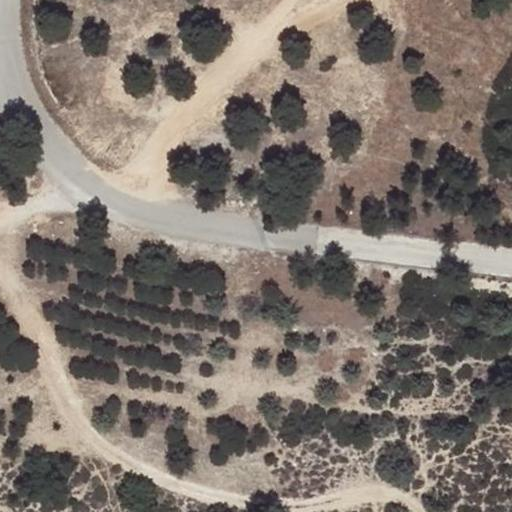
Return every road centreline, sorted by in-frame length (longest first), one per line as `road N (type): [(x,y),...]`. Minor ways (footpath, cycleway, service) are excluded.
road 1 (track): [(417,511),(377,494),(344,491),(258,508),(181,490),(117,458),(79,412),(0,251)]
road 2 (track): [(327,0),(216,85),(114,198)]
